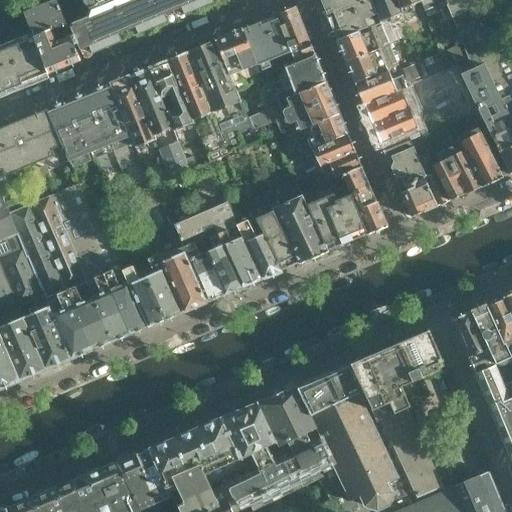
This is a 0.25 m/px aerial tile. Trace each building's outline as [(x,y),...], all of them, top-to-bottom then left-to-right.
[(55,42),(50,31),(66,24),(55,0),(53,0),(24,13),(34,38),(33,38),(48,74),(80,60),(74,45),(78,44),(74,35),(71,36),(70,35),(55,42)] [(82,0),(83,0),(83,1),(84,3),(86,6),(88,7),(90,8),(91,11),(89,17),(86,18),(87,18),(88,18),(89,18),(89,19),(90,19),(90,20),(90,21),(98,39),(94,47),(88,50),(90,54),(91,53),(91,55),(124,41),(220,0),(82,0)] [(377,15),(370,0),(320,0),(337,40),(367,28),(364,21),(377,15)] [(406,26),(394,0),(370,0),(377,15),(380,23),(388,19),(393,31),(406,26)] [(422,5),(419,0),(394,0),(406,26),(418,21),(413,9),(422,5)] [(445,2),(444,0),(419,0),(422,5),(424,11),(445,2)] [(486,38),(470,0),(444,0),(445,2),(469,60),(481,55),(494,50),(489,37),(486,38)] [(308,39),(296,7),(276,16),(289,47),(308,39)] [(289,47),(276,16),(243,29),(257,64),(290,50),(289,47)] [(98,39),(90,21),(90,20),(90,19),(89,19),(89,18),(88,18),(87,18),(86,18),(73,24),(72,25),(71,25),(71,26),(71,27),(71,28),(74,35),(78,44),(83,57),(84,58),(91,55),(91,53),(90,54),(88,50),(94,47),(98,39)] [(380,23),(367,28),(337,40),(355,84),(386,71),(397,66),(380,23)] [(257,64),(243,29),(215,40),(229,75),(257,64)] [(0,93),(48,74),(33,38),(0,51),(0,93)] [(314,53),(308,39),(289,47),(290,50),(295,61),(314,53)] [(233,84),(229,75),(215,40),(187,52),(211,111),(210,112),(217,130),(232,124),(242,149),(260,142),(262,146),(279,139),(271,123),(254,130),(249,118),(248,118),(241,101),(240,101),(233,84)] [(511,42),(503,46),(511,65),(511,42)] [(511,65),(503,46),(494,50),(481,55),(511,122),(511,65)] [(211,111),(187,52),(168,60),(194,123),(210,162),(242,149),(232,124),(217,130),(210,112),(211,111)] [(283,83),(320,68),(314,53),(295,61),(285,65),(287,71),(280,74),(282,79),(283,83)] [(438,55),(424,61),(430,75),(444,70),(438,55)] [(511,173),(511,122),(481,55),(469,60),(471,64),(475,62),(478,68),(463,75),(509,174),(511,173)] [(194,123),(168,60),(148,68),(161,98),(166,96),(171,107),(165,109),(173,128),(174,131),(194,123)] [(420,63),(401,70),(407,85),(426,77),(420,63)] [(165,109),(161,98),(148,68),(129,76),(154,136),(173,128),(165,109)] [(325,82),(320,68),(283,83),(286,89),(295,86),(298,93),(325,82)] [(364,105),(406,87),(402,78),(391,82),(386,71),(355,84),(364,105)] [(156,140),(154,136),(129,76),(110,84),(131,135),(136,148),(156,140)] [(339,114),(325,82),(298,93),(290,96),(294,104),(283,109),(276,93),(286,89),(283,83),(282,79),(263,87),(281,133),(291,129),(288,121),(299,117),(303,128),(339,114)] [(131,135),(110,84),(89,92),(110,144),(131,135)] [(412,85),(406,87),(364,105),(381,144),(417,128),(430,123),(412,85)] [(110,144),(89,92),(68,101),(90,153),(110,144)] [(90,153),(68,101),(48,109),(63,147),(69,161),(90,153)] [(63,147),(48,109),(0,128),(0,172),(2,172),(4,177),(56,156),(54,150),(63,147)] [(503,177),(475,118),(473,117),(468,113),(451,121),(482,187),(503,177)] [(347,135),(339,115),(339,114),(303,128),(312,149),(347,135)] [(482,187),(451,121),(433,130),(443,152),(446,151),(465,193),(482,187)] [(423,144),(417,128),(381,144),(380,144),(387,159),(423,144)] [(355,151),(347,135),(312,149),(319,166),(355,151)] [(328,251),(308,204),(304,195),(281,205),(276,193),(299,184),(279,139),(262,146),(260,142),(242,149),(272,209),(299,263),(318,255),(320,259),(329,255),(328,251)] [(436,173),(429,158),(423,144),(387,159),(393,174),(399,188),(424,178),(436,173)] [(361,166),(355,151),(319,166),(325,181),(343,174),(361,166)] [(465,193),(446,151),(443,152),(429,158),(436,173),(449,200),(465,193)] [(238,225),(210,162),(194,169),(211,211),(176,226),(185,249),(196,244),(203,241),(220,233),(242,286),(263,278),(244,236),(234,241),(229,229),(238,225)] [(387,227),(361,166),(343,174),(352,196),(368,234),(387,227)] [(449,200),(436,173),(424,178),(437,206),(449,200)] [(437,206),(424,178),(399,188),(411,217),(424,211),(437,206)] [(124,270),(99,208),(90,212),(78,184),(52,194),(113,341),(148,326),(124,270)] [(207,301),(185,249),(176,226),(158,184),(135,193),(160,255),(183,311),(207,301)] [(113,341),(52,194),(8,212),(18,235),(28,258),(29,258),(50,307),(71,358),(113,341)] [(368,234),(352,196),(335,203),(331,194),(308,204),(328,251),(368,234)] [(0,242),(18,235),(8,212),(3,199),(0,199),(0,242)] [(299,263),(272,209),(256,217),(263,232),(281,270),(299,263)] [(281,270),(263,232),(254,237),(247,221),(238,225),(244,236),(263,278),(281,270)] [(242,286),(220,233),(203,241),(208,252),(208,251),(225,294),(242,286)] [(0,242),(0,262),(24,318),(50,307),(29,258),(28,258),(18,235),(0,242)] [(208,251),(208,252),(200,255),(196,244),(185,249),(207,301),(208,301),(225,294),(208,251)] [(183,311),(160,255),(150,259),(156,273),(148,277),(165,319),(183,311)] [(0,327),(24,318),(0,262),(0,327)] [(165,319),(148,277),(140,280),(134,266),(124,270),(148,326),(165,319)] [(511,295),(511,296),(509,292),(502,295),(504,299),(511,316),(511,295)] [(511,316),(504,299),(486,305),(508,358),(511,356),(511,316)] [(508,358),(486,305),(471,312),(486,348),(488,347),(495,364),(508,358)] [(71,358),(50,307),(24,318),(45,369),(71,358)] [(486,348),(471,312),(452,320),(468,355),(486,348)] [(45,369),(24,318),(0,327),(0,334),(19,380),(45,369)] [(441,491),(406,407),(409,406),(401,386),(422,377),(419,370),(442,361),(429,330),(351,364),(361,390),(308,412),(330,460),(336,473),(332,475),(338,487),(330,491),(339,511),(504,511),(487,472),(441,491)] [(0,388),(19,380),(0,334),(0,388)] [(495,364),(488,347),(486,348),(468,355),(475,372),(495,364)] [(511,356),(495,364),(475,372),(510,458),(511,458),(511,461),(511,356)] [(361,390),(351,364),(297,386),(308,412),(361,390)] [(330,460),(308,412),(297,386),(296,386),(258,402),(221,417),(242,462),(209,478),(225,510),(233,507),(330,460)] [(225,510),(209,478),(242,462),(221,417),(148,448),(159,473),(169,469),(174,480),(179,478),(183,487),(181,491),(186,501),(178,504),(181,511),(235,511),(233,507),(225,510)] [(166,483),(174,480),(169,469),(159,473),(148,448),(116,462),(140,511),(149,511),(161,507),(159,502),(172,497),(166,483)] [(140,511),(116,462),(6,508),(7,511),(140,511)]
